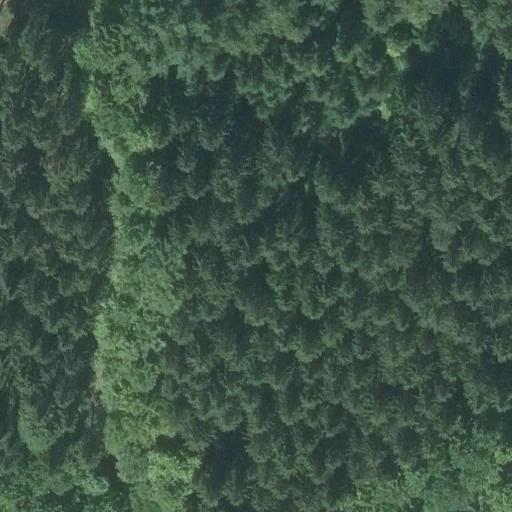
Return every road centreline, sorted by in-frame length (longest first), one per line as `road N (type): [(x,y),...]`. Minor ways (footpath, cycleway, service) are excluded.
road 1 (track): [(84,0),(125,97),(126,199),(101,307),(104,351),(148,511)]
road 2 (track): [(390,511),(511,433)]
